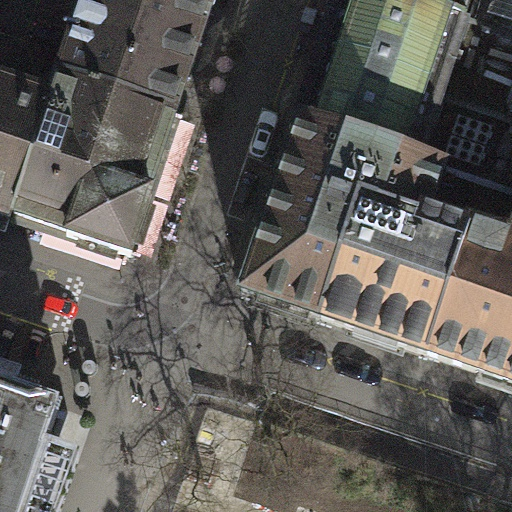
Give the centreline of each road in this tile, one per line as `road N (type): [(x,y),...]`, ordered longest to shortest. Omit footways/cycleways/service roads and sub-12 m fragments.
road 1 (residential): [(177,339),(288,0)]
road 2 (residential): [(177,339),(511,453)]
road 3 (residential): [(0,278),(177,339)]
